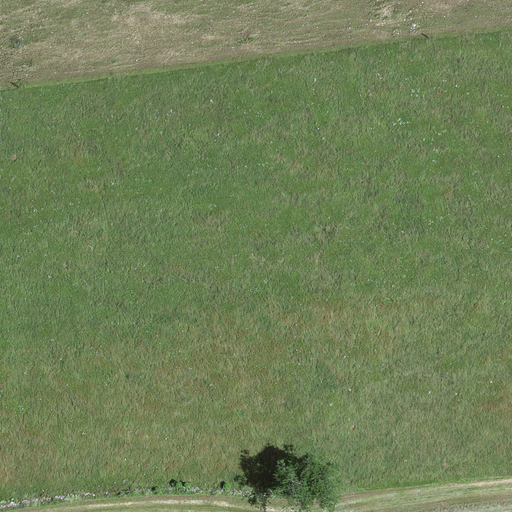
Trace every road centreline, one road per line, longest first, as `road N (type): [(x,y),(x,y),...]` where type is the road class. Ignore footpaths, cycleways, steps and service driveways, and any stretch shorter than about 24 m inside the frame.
road 1 (track): [(265,511),(160,503),(48,511)]
road 2 (track): [(511,484),(326,511)]
